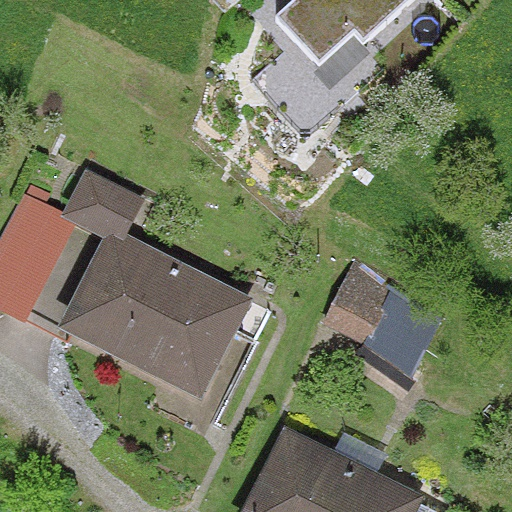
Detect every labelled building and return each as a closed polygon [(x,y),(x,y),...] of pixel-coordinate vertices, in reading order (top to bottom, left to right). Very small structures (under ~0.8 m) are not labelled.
[(301,0),(281,19),(318,60),(353,29),(363,39),(406,0),(301,0)] [(85,172),(65,211),(121,239),(141,199),(85,172)] [(27,196),(0,245),(0,307),(21,319),(73,221),(27,196)] [(242,304),(110,239),(65,329),(197,394),(242,304)] [(388,282),(353,264),(324,320),(359,338),(388,282)] [(408,511),(414,500),(287,438),(250,511),(408,511)]
